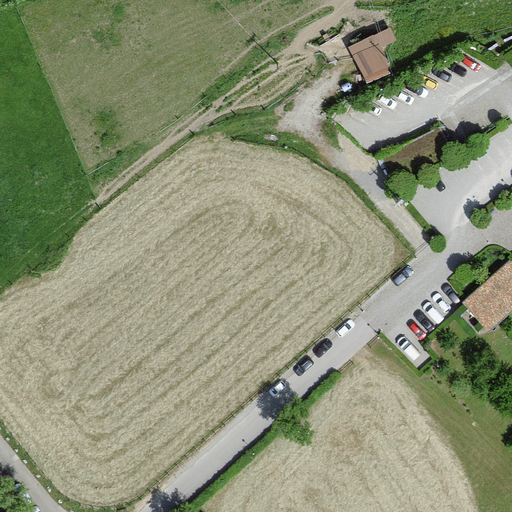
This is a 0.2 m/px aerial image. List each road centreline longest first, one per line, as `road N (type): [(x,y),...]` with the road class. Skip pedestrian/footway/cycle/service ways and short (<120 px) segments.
road 1 (unclassified): [(511,211),(439,261),(157,511)]
road 2 (track): [(332,80),(292,111),(439,261)]
